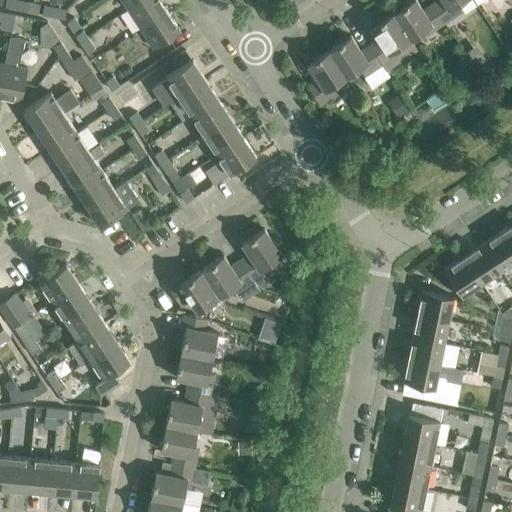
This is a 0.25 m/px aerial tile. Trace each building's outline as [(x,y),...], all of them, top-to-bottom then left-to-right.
[(27,10),(28,1),(22,0),(18,0),(17,8),(27,10)] [(140,27),(167,9),(160,0),(139,0),(128,8),(140,27)] [(444,22),(431,3),(423,8),(416,0),(410,0),(393,12),(411,38),(423,30),(427,36),(435,30),(434,28),(444,22)] [(462,0),(435,0),(431,3),(444,22),(454,15),(455,17),(463,12),(457,3),(462,0)] [(53,15),(55,7),(44,4),(42,13),(53,15)] [(66,9),(56,7),(55,7),(53,15),(64,18),(66,9)] [(180,29),(167,9),(140,27),(153,47),(164,40),(180,29)] [(11,31),(14,14),(0,10),(0,19),(1,20),(2,20),(0,26),(1,29),(11,31)] [(411,38),(393,12),(371,26),(379,37),(369,43),(382,63),(392,56),(393,57),(401,52),(398,47),(411,38)] [(73,31),(80,26),(74,16),(67,21),(73,31)] [(40,46),(51,46),(60,40),(48,21),(40,26),(40,46)] [(75,34),(82,44),(89,39),(83,29),(75,34)] [(351,34),(329,49),(346,76),(359,68),(365,76),(373,71),(372,69),(382,63),(369,43),(360,49),(351,34)] [(0,94),(21,99),(25,79),(27,67),(16,65),(17,61),(20,62),(25,39),(10,36),(4,62),(0,81),(0,94)] [(95,48),(89,39),(82,44),(88,53),(95,48)] [(61,41),(54,46),(60,56),(67,51),(61,41)] [(346,76),(329,49),(307,63),(317,78),(307,84),(320,104),(330,97),(325,90),(346,76)] [(67,51),(60,56),(66,65),(73,60),(67,51)] [(82,55),(73,60),(66,65),(76,80),(79,77),(91,70),(92,70),(89,65),(82,55)] [(192,58),(175,69),(165,76),(167,78),(152,88),(164,106),(179,97),(178,96),(205,78),(192,58)] [(91,70),(79,77),(90,94),(102,86),(92,70),(91,70)] [(119,84),(113,75),(105,80),(112,89),(119,84)] [(191,115),(218,97),(205,78),(178,96),(179,97),(164,106),(176,125),(191,115)] [(129,116),(137,111),(147,104),(133,84),(116,95),(129,116)] [(94,100),(106,92),(102,86),(90,94),(94,100)] [(71,88),(55,98),(51,91),(41,98),(24,109),(37,128),(64,111),(80,102),(71,88)] [(401,92),(389,99),(399,115),(411,107),(401,92)] [(101,100),(107,110),(115,105),(108,95),(101,100)] [(203,134),(230,116),(218,97),(191,115),(203,134)] [(423,104),(415,109),(421,118),(429,112),(423,104)] [(121,114),(115,105),(107,110),(114,119),(121,114)] [(76,130),(64,111),(37,128),(50,148),(76,130)] [(142,120),(137,111),(129,116),(135,125),(142,120)] [(216,153),(243,135),(230,116),(203,134),(216,153)] [(149,129),(142,120),(135,125),(141,134),(149,129)] [(89,149),(76,130),(50,148),(62,167),(89,149)] [(126,138),(132,148),(140,143),(133,133),(126,138)] [(256,155),(243,135),(216,153),(221,161),(207,170),(215,183),(256,155)] [(101,168),(94,157),(104,150),(99,142),(89,149),(62,167),(75,186),(101,168)] [(152,162),(146,152),(140,143),(132,148),(145,167),(152,162)] [(154,153),(160,163),(168,158),(161,148),(154,153)] [(174,167),(168,158),(160,163),(166,172),(174,167)] [(166,182),(159,171),(152,162),(145,167),(159,187),(166,182)] [(114,187),(101,168),(75,186),(87,205),(114,187)] [(189,171),(180,176),(173,181),(180,192),(186,202),(193,197),(187,187),(196,182),(189,171)] [(126,179),(114,187),(87,205),(101,225),(139,199),(126,179)] [(511,222),(502,229),(511,244),(511,222)] [(249,253),(240,259),(254,280),(272,268),(268,263),(282,254),(264,227),(242,242),(249,253)] [(511,260),(511,244),(502,229),(483,242),(501,268),(511,260)] [(501,268),(483,242),(464,254),(482,281),(501,268)] [(223,254),(201,268),(219,295),(232,287),(236,292),(254,280),(240,259),(231,265),(223,254)] [(482,281),(464,254),(444,267),(462,294),(478,283),(482,281)] [(79,283),(66,263),(39,281),(52,301),(79,283)] [(219,295),(201,268),(181,282),(178,278),(168,285),(181,305),(190,298),(197,310),(219,295)] [(65,320),(92,302),(79,283),(52,301),(65,320)] [(422,289),(417,312),(448,318),(453,295),(422,289)] [(0,302),(0,304),(8,317),(17,312),(18,311),(9,297),(0,302)] [(77,339),(104,321),(92,302),(65,320),(77,339)] [(22,320),(17,312),(8,317),(14,326),(22,320)] [(444,341),(448,318),(417,312),(412,334),(444,341)] [(207,318),(203,317),(184,313),(181,325),(186,326),(181,350),(212,357),(218,331),(204,329),(207,318)] [(0,338),(10,332),(0,315),(0,338)] [(511,330),(511,326),(511,318),(505,317),(503,328),(511,330)] [(90,358),(117,340),(104,321),(77,339),(68,345),(81,364),(90,358)] [(509,341),(511,330),(503,328),(500,339),(509,341)] [(21,336),(26,345),(35,339),(29,331),(21,336)] [(439,363),(444,341),(412,334),(408,357),(439,363)] [(41,348),(35,339),(26,345),(32,353),(41,348)] [(130,360),(117,340),(90,358),(103,378),(94,383),(101,394),(119,381),(113,371),(130,360)] [(500,343),(497,354),(506,356),(508,345),(500,343)] [(209,373),(212,357),(181,350),(175,376),(189,379),(186,389),(211,394),(215,374),(209,373)] [(504,367),(506,356),(497,354),(495,365),(504,367)] [(463,368),(439,363),(408,357),(403,380),(423,384),(434,387),(437,374),(447,376),(447,379),(460,382),(463,368)] [(46,375),(51,383),(60,377),(54,369),(46,375)] [(495,410),(500,387),(502,376),(493,374),(491,386),(489,385),(484,408),(495,410)] [(65,386),(60,377),(51,383),(57,391),(65,386)] [(511,400),(511,388),(506,387),(503,398),(511,400)] [(33,397),(32,388),(20,390),(22,399),(33,397)] [(211,395),(211,394),(186,389),(184,400),(171,398),(166,423),(212,432),(220,397),(211,395)] [(22,399),(20,390),(9,392),(10,401),(22,399)] [(412,399),(409,413),(428,417),(440,419),(443,405),(412,399)] [(21,405),(9,407),(11,416),(22,414),(21,405)] [(57,416),(57,407),(46,406),(45,415),(57,416)] [(0,417),(11,416),(9,407),(0,408),(0,417)] [(69,408),(57,407),(57,416),(68,417),(69,408)] [(92,419),(103,421),(104,412),(93,411),(92,419)] [(440,419),(428,417),(409,413),(404,436),(435,443),(440,419)] [(483,426),(480,440),(477,451),(486,453),(488,442),(489,442),(494,418),(469,413),(468,422),(483,426)] [(511,423),(507,423),(499,421),(497,432),(505,434),(505,433),(511,434),(511,423)] [(194,445),(197,430),(212,433),(212,432),(166,423),(160,449),(174,451),(171,462),(196,467),(200,446),(194,445)] [(503,445),(505,434),(497,432),(494,443),(503,445)] [(431,465),(435,443),(404,436),(399,458),(431,465)] [(482,476),(486,453),(477,451),(473,474),(482,476)] [(492,454),(490,465),(487,477),(496,478),(501,456),(492,454)] [(27,489),(30,457),(8,455),(5,487),(27,489)] [(50,491),(53,459),(30,457),(27,489),(50,491)] [(426,487),(431,465),(399,458),(395,481),(426,487)] [(73,493),(76,461),(53,459),(50,491),(73,493)] [(96,495),(99,463),(80,461),(76,461),(73,493),(96,495)] [(196,467),(171,462),(163,461),(161,471),(156,470),(151,496),(182,502),(185,488),(192,489),(193,481),(208,484),(210,470),(196,467)] [(477,498),(482,476),(473,474),(468,496),(477,498)] [(494,490),(496,478),(487,477),(485,488),(494,490)] [(425,492),(426,487),(395,481),(390,504),(421,511),(425,492)] [(180,511),(182,502),(151,496),(147,511),(180,511)] [(475,509),(477,498),(468,496),(466,508),(475,509)] [(483,499),(481,510),(480,511),(489,511),(492,501),(483,499)]
